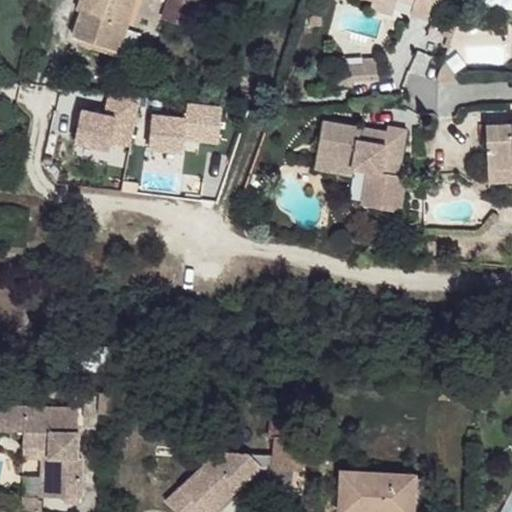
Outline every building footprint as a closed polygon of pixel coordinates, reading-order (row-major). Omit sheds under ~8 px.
[(82,0),(71,35),(115,49),(130,0),(82,0)] [(372,0),(372,1),(371,9),(384,13),(388,0),(386,0),(372,0)] [(388,0),(384,13),(392,16),(396,3),(388,0)] [(387,0),(388,0),(396,3),(396,0),(414,0),(413,7),(410,17),(428,22),(434,0),(387,0)] [(175,9),(155,2),(148,25),(168,32),(175,9)] [(334,54),(337,85),(351,84),(350,79),(347,79),(345,62),(344,53),(334,54)] [(345,62),(347,79),(350,79),(368,77),(374,54),(361,56),(361,60),(345,62)] [(374,54),(368,77),(377,77),(374,54)] [(511,113),(484,115),(486,156),(511,155),(511,113)] [(344,165),(353,133),(322,124),(313,156),(344,165)] [(347,165),(346,169),(400,176),(392,172),(401,140),(384,134),(381,141),(379,150),(367,146),(370,137),(353,133),(344,165),(347,165)] [(370,137),(367,146),(379,150),(381,141),(370,137)] [(511,155),(486,156),(487,173),(511,171),(511,155)] [(313,156),(308,171),(340,179),(343,180),(346,172),(346,169),(343,169),(344,165),(313,156)] [(360,176),(350,209),(387,221),(400,176),(346,169),(355,172),(355,175),(360,176)] [(0,240),(30,243),(29,213),(0,210),(0,240)] [(51,464),(50,502),(82,505),(86,462),(83,461),(84,411),(0,407),(0,432),(25,434),(25,452),(44,452),(44,463),(51,464)] [(271,418),(269,434),(306,438),(307,422),(271,418)] [(198,511),(202,509),(205,511),(209,511),(262,465),(234,434),(163,498),(176,511),(198,511)] [(275,435),(272,466),(303,469),(306,438),(275,435)] [(25,452),(24,462),(44,463),(44,452),(25,452)] [(44,463),(42,503),(50,504),(50,502),(51,464),(44,463)] [(342,470),(339,511),(412,511),(414,492),(415,475),(342,470)] [(415,475),(414,492),(421,494),(424,494),(426,476),(415,475)]
